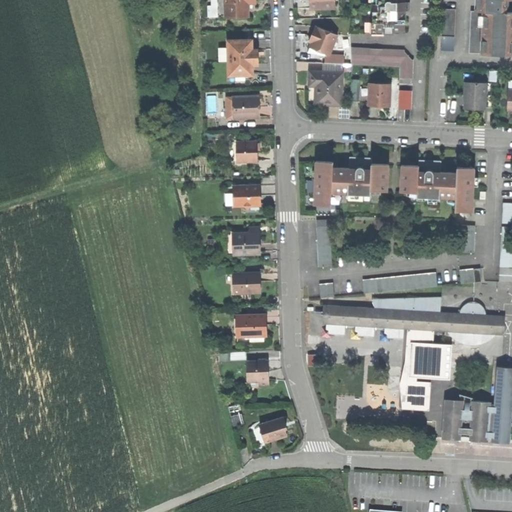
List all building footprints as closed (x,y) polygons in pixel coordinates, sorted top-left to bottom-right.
[(217,0),(218,17),(225,17),(224,0),(217,0)] [(224,0),(225,17),(248,17),(248,3),(247,0),(224,0)] [(394,30),(405,30),(405,9),(409,9),(409,5),(409,1),(406,1),(405,0),(376,0),(376,3),(374,3),(373,22),(377,22),(376,30),(384,30),(384,32),(394,32),(394,30)] [(493,54),(511,54),(511,12),(505,12),(505,7),(507,7),(509,6),(510,3),(509,0),(477,0),(477,11),(471,10),(469,53),(493,54)] [(333,12),(333,4),(314,5),(315,13),(333,12)] [(442,36),(455,37),(456,9),(443,9),(442,36)] [(311,48),(330,55),(338,35),(319,27),(315,38),(313,43),(311,48)] [(229,61),(229,76),(248,75),(253,75),(252,65),(252,51),(252,40),(228,41),(228,48),(229,61)] [(220,61),(229,61),(228,48),(220,49),(220,61)] [(352,65),(400,67),(413,68),(414,60),(411,60),(404,52),(404,50),(351,48),(352,65)] [(400,67),(400,78),(413,79),(413,68),(400,67)] [(317,105),(342,106),(343,74),(311,72),(310,87),(313,87),(318,87),(317,105)] [(351,78),(351,99),(360,99),(360,78),(351,78)] [(400,78),(399,90),(412,91),(413,79),(400,78)] [(486,83),(466,82),(465,105),(485,106),(485,97),(486,83)] [(370,84),(369,106),(375,106),(380,106),(380,105),(390,105),(390,85),(370,84)] [(398,109),(411,110),(412,91),(399,90),(398,109)] [(234,98),(235,119),(258,118),(258,107),(257,97),(234,98)] [(238,144),(239,163),(259,162),(258,153),(258,143),(238,144)] [(230,163),(239,163),(238,144),(229,144),(230,163)] [(315,180),(314,205),(329,206),(329,194),(346,195),(346,197),(371,198),(371,191),(388,192),(389,165),(373,164),(373,166),(364,166),(364,158),(351,158),(350,169),(334,168),(334,162),(315,162),(315,170),(315,180)] [(456,211),(474,211),(474,186),(475,177),(475,168),(457,167),(457,172),(441,172),(441,161),(427,161),(426,167),(418,167),(418,166),(402,165),(401,192),(417,193),(417,200),(440,201),(440,198),(456,198),(456,211)] [(234,188),(235,208),(246,208),(249,210),(252,208),(262,207),(261,197),(261,187),(234,188)] [(511,203),(503,203),(502,223),(511,223),(511,203)] [(462,224),(462,232),(475,232),(475,225),(462,224)] [(511,227),(502,227),(500,268),(511,268),(511,227)] [(238,246),(238,255),(262,254),(261,243),(261,233),(233,235),(234,246),(238,246)] [(511,268),(500,268),(500,282),(511,282),(511,268)] [(481,269),(473,270),(475,282),(482,282),(481,269)] [(460,271),(462,284),(469,283),(467,270),(460,271)] [(437,273),(430,274),(432,287),(438,286),(437,273)] [(234,275),(234,295),(259,295),(259,285),(262,285),(262,282),(261,274),(234,275)] [(430,274),(423,275),(425,287),(432,287),(430,274)] [(423,275),(416,276),(418,288),(425,287),(423,275)] [(410,276),(403,277),(405,290),(411,289),(410,276)] [(403,277),(396,278),(398,291),(405,290),(403,277)] [(384,279),(376,280),(378,293),(385,292),(384,279)] [(363,282),(365,294),(372,293),(370,281),(363,282)] [(320,286),(321,299),(329,298),(327,285),(320,286)] [(404,339),(404,328),(405,328),(406,320),(414,321),(412,329),(411,333),(413,333),(409,340),(407,346),(407,355),(405,357),(404,357),(401,368),(404,369),(405,366),(409,365),(411,360),(415,361),(414,364),(448,356),(423,332),(423,330),(424,327),(429,326),(431,324),(431,322),(440,322),(440,331),(448,331),(453,337),(458,341),(464,344),(472,346),(479,345),(486,343),(493,338),(497,334),(505,334),(506,321),(505,321),(505,316),(487,315),(485,310),(483,306),(479,303),(475,302),(470,303),(465,305),(462,309),(460,314),(441,313),(434,312),(434,308),(442,304),(442,298),(372,300),(375,309),(359,308),(328,307),(328,312),(325,312),(324,314),(325,319),(326,321),(328,321),(327,324),(327,329),(323,329),(322,338),(332,338),(332,335),(346,335),(346,326),(356,326),(356,330),(352,330),(352,340),(361,340),(361,336),(375,337),(375,327),(386,328),(386,332),(381,332),(381,342),(390,342),(391,338),(404,339)] [(238,317),(239,338),(267,337),(267,327),(267,316),(238,317)] [(405,328),(412,329),(414,321),(406,320),(405,328)] [(423,330),(440,331),(440,322),(431,322),(431,324),(429,326),(424,327),(423,330)] [(412,371),(414,364),(415,361),(411,360),(409,365),(405,366),(404,369),(412,371)] [(247,363),(248,383),(259,383),(259,387),(270,387),(269,374),(269,363),(247,363)] [(511,368),(498,367),(495,405),(491,405),(490,440),(493,440),(493,443),(511,444),(511,430),(511,368)] [(490,442),(490,440),(491,405),(492,402),(474,401),(475,399),(461,394),(463,400),(464,403),(461,409),(452,409),(451,411),(445,412),(444,432),(448,433),(448,439),(455,440),(459,438),(465,436),(470,437),(475,439),(479,442),(490,442)] [(446,399),(445,412),(451,411),(452,409),(461,409),(464,403),(463,400),(446,399)] [(261,427),(264,436),(266,435),(269,443),(288,437),(286,430),(288,430),(286,425),(285,420),(261,427)]
